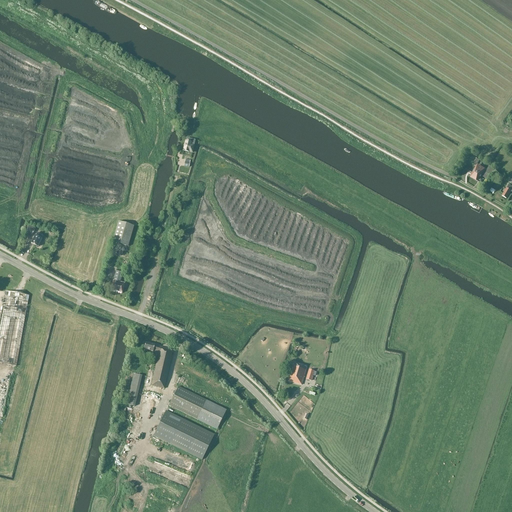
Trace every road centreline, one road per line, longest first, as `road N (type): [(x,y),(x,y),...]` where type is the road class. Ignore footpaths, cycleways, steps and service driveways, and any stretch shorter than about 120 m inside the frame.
road 1 (track): [(131,0),(505,207),(511,197)]
road 2 (tertiary): [(372,511),(239,379),(137,320)]
road 3 (unclassified): [(180,160),(137,320)]
road 4 (tertiary): [(137,320),(0,256)]
